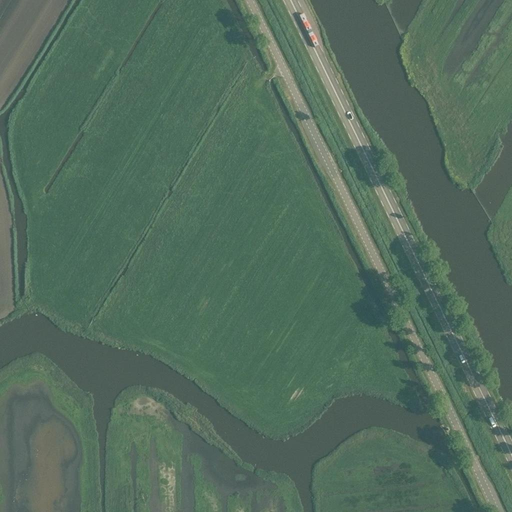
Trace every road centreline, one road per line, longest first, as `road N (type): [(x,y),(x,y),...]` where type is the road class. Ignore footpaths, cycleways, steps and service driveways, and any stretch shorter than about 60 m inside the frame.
road 1 (unclassified): [(502,511),(253,0)]
road 2 (primary): [(511,448),(293,0)]
